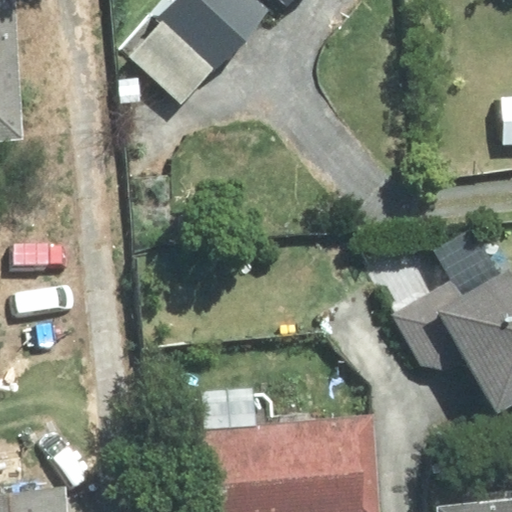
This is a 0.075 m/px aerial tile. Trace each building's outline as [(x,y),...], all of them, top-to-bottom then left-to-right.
[(0,0),(0,142),(20,140),(6,0),(0,0)] [(260,10),(248,0),(160,0),(147,15),(205,70),(260,10)] [(511,92),(488,94),(490,143),(511,141),(511,92)] [(443,277),(383,311),(413,362),(440,368),(455,360),(486,414),(511,398),(511,289),(511,290),(498,266),(453,293),(443,277)] [(189,511),(375,511),(368,419),(182,433),(189,511)] [(57,511),(56,490),(0,495),(0,511),(57,511)] [(511,511),(511,499),(431,507),(431,511),(511,511)]
